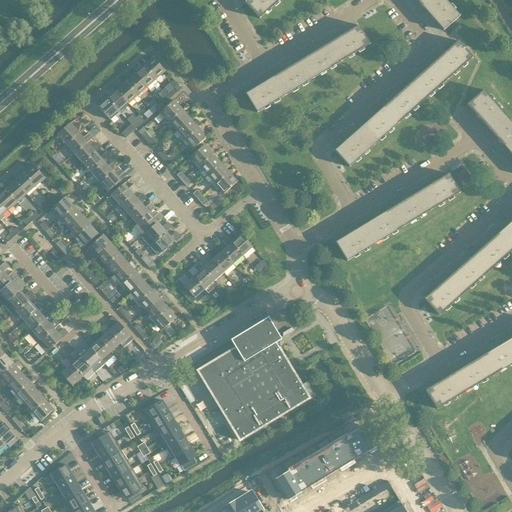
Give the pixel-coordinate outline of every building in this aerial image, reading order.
[(281,0),(248,0),(247,1),(245,3),(260,19),(261,18),(281,0)] [(445,0),(428,0),(421,6),(442,29),(444,31),(460,17),(459,15),(445,0)] [(357,27),(331,43),(342,62),(369,45),(369,46),(370,45),(359,26),(357,27)] [(456,43),(433,64),(448,80),(471,59),(473,58),(458,41),(456,43)] [(314,79),(342,62),(331,43),(302,60),(314,79)] [(153,58),(144,66),(156,80),(165,71),(153,58)] [(286,96),(314,79),(302,60),(274,77),(286,96)] [(423,102),(448,80),(433,64),(409,85),(423,102)] [(156,80),(144,66),(135,74),(147,88),(156,80)] [(135,74),(126,82),(138,96),(147,88),(135,74)] [(259,112),(286,96),(274,77),(248,93),(246,94),(257,113),(259,112)] [(138,96),(126,82),(117,91),(129,104),(138,96)] [(399,123),(423,102),(409,85),(384,107),(399,123)] [(174,88),(168,93),(172,98),(178,92),(174,88)] [(469,107),(489,130),(506,115),(485,92),(484,90),(467,105),(469,107)] [(117,91),(107,99),(119,112),(129,104),(117,91)] [(172,98),(168,93),(162,99),(166,103),(172,98)] [(110,120),(119,112),(107,99),(98,107),(110,120)] [(169,122),(182,110),(174,101),(160,113),(169,122)] [(156,104),(150,110),(154,114),(160,108),(156,104)] [(360,129),(374,145),(399,123),(384,107),(360,129)] [(148,119),(154,114),(150,110),(144,115),(148,119)] [(182,110),(169,122),(177,131),(190,119),(182,110)] [(489,130),(511,154),(511,153),(511,122),(506,115),(489,130)] [(190,119),(177,131),(185,140),(198,128),(190,119)] [(131,125),(135,130),(141,125),(138,121),(132,126),(131,125)] [(57,135),(66,145),(79,133),(84,128),(80,124),(75,128),(70,123),(57,135)] [(126,138),(135,130),(131,125),(122,133),(126,138)] [(198,128),(185,140),(193,150),(207,138),(198,128)] [(150,129),(146,133),(150,138),(155,134),(150,129)] [(351,166),(374,145),(360,129),(337,149),(335,151),(349,168),(351,166)] [(147,142),(151,138),(150,138),(146,133),(145,132),(141,136),(147,142)] [(83,138),(79,133),(66,145),(74,154),(88,143),(93,138),(89,133),(83,138)] [(151,138),(147,142),(152,148),(156,144),(151,138)] [(74,154),(83,164),(96,152),(101,147),(97,143),(92,147),(88,143),(74,154)] [(199,166),(213,154),(204,145),(191,157),(199,166)] [(163,160),(167,156),(162,150),(157,154),(163,160)] [(100,157),(96,152),(83,164),(91,173),(104,162),(110,157),(106,152),(100,157)] [(199,166),(207,176),(221,164),(213,154),(199,166)] [(172,162),(167,156),(163,160),(168,166),(172,162)] [(60,157),(55,162),(59,166),(64,162),(60,157)] [(109,167),(104,162),(91,173),(100,183),(113,171),(118,167),(114,162),(109,167)] [(215,185),(229,173),(221,164),(207,176),(215,185)] [(24,173),(36,187),(45,178),(33,165),(24,173)] [(457,175),(463,186),(472,181),(465,170),(457,175)] [(117,176),(113,171),(100,183),(108,192),(121,181),(127,176),(126,175),(126,176),(122,171),(117,176)] [(182,182),(186,178),(181,172),(177,176),(182,182)] [(14,181),(26,195),(36,187),(24,173),(14,181)] [(229,173),(215,185),(224,194),(237,182),(229,173)] [(420,192),(432,210),(459,194),(460,193),(449,174),(446,175),(447,176),(420,192)] [(192,184),(186,178),(182,182),(187,188),(192,184)] [(5,189),(17,203),(26,195),(14,181),(5,189)] [(119,205),(133,194),(138,189),(134,184),(129,189),(124,184),(111,195),(119,205)] [(0,193),(0,201),(8,211),(17,203),(5,189),(0,193)] [(198,200),(202,196),(197,190),(193,194),(198,200)] [(392,209),(403,227),(432,210),(420,192),(392,209)] [(119,205),(128,215),(141,203),(146,199),(142,194),(137,199),(133,194),(119,205)] [(53,195),(48,200),(51,204),(57,199),(53,195)] [(208,202),(202,196),(198,200),(204,206),(208,202)] [(60,218),(73,206),(65,197),(52,209),(60,218)] [(45,210),(51,204),(48,200),(42,206),(45,210)] [(0,201),(0,218),(8,211),(0,201)] [(136,224),(149,213),(155,208),(151,203),(145,208),(141,203),(128,215),(136,224)] [(73,206),(60,218),(68,227),(81,215),(73,206)] [(364,226),(375,244),(403,227),(392,209),(364,226)] [(35,211),(29,217),(33,221),(39,215),(35,211)] [(145,234),(158,222),(163,218),(159,213),(154,218),(149,213),(136,224),(145,234)] [(76,237),(90,225),(81,215),(68,227),(76,237)] [(27,226),(33,221),(29,217),(23,222),(27,226)] [(40,226),(45,232),(49,228),(44,222),(40,226)] [(153,243),(166,232),(172,227),(167,223),(162,227),(158,222),(145,234),(141,237),(149,246),(153,243)] [(511,222),(499,234),(511,248),(511,222)] [(90,225),(76,237),(85,246),(98,234),(90,225)] [(375,244),(364,226),(338,241),(336,243),(347,261),(348,261),(348,260),(375,244)] [(17,227),(11,233),(15,237),(21,232),(17,227)] [(54,234),(49,228),(45,232),(50,238),(54,234)] [(231,243),(243,256),(253,248),(241,234),(241,235),(236,229),(235,229),(236,230),(231,233),(236,239),(231,243)] [(149,246),(158,256),(162,253),(175,241),(180,236),(176,232),(171,237),(166,232),(153,243),(149,246)] [(9,242),(15,237),(11,233),(5,238),(9,242)] [(474,256),(488,272),(511,250),(511,248),(499,234),(474,256)] [(98,257),(111,245),(103,235),(89,247),(98,257)] [(227,247),(222,252),(233,265),(243,256),(231,243),(226,238),(222,242),(227,247)] [(56,244),(61,250),(65,247),(60,241),(56,244)] [(111,245),(98,257),(106,266),(119,254),(111,245)] [(217,256),(212,260),(224,273),(233,265),(222,252),(217,246),(212,250),(217,256)] [(70,253),(65,247),(61,250),(66,256),(70,253)] [(119,254),(106,266),(114,275),(127,263),(119,254)] [(208,264),(203,268),(214,281),(224,273),(212,260),(207,255),(203,259),(208,264)] [(450,277),(464,293),(488,272),(474,256),(450,277)] [(74,261),(80,267),(84,263),(78,257),(74,261)] [(0,274),(4,272),(9,267),(5,262),(0,266),(0,274)] [(127,263),(114,275),(122,284),(135,272),(127,263)] [(198,263),(188,271),(205,290),(207,292),(209,292),(211,291),(214,288),(215,286),(216,284),(214,282),(214,281),(203,268),(198,263)] [(85,273),(91,279),(95,275),(90,269),(85,273)] [(188,271),(174,284),(183,294),(187,290),(198,302),(208,294),(205,290),(188,271)] [(4,272),(0,274),(0,291),(12,281),(17,276),(13,272),(8,276),(4,272)] [(135,272),(122,284),(130,293),(143,281),(135,272)] [(100,281),(95,275),(91,279),(96,285),(100,281)] [(464,293),(450,277),(427,298),(426,298),(424,299),(439,316),(440,315),(440,314),(464,293)] [(12,281),(0,291),(0,294),(7,302),(20,291),(26,286),(22,281),(20,283),(16,278),(12,281)] [(130,293),(138,302),(152,290),(143,281),(130,293)] [(101,291),(107,297),(111,294),(105,288),(101,291)] [(146,311),(160,299),(152,290),(138,302),(146,311)] [(7,302),(4,305),(12,315),(16,312),(29,300),(34,295),(30,291),(25,295),(20,291),(7,302)] [(116,300),(111,294),(107,297),(112,303),(116,300)] [(222,296),(217,302),(220,305),(226,300),(222,296)] [(154,321),(168,309),(160,299),(146,311),(154,321)] [(16,312),(24,321),(42,305),(38,300),(33,305),(29,300),(16,312)] [(24,321),(32,331),(46,319),(51,314),(45,308),(44,309),(41,307),(42,305),(42,306),(43,305),(42,305),(24,321)] [(117,310),(123,316),(127,312),(122,306),(117,310)] [(168,309),(154,321),(162,330),(176,318),(168,309)] [(132,318),(127,312),(123,316),(128,322),(132,318)] [(109,331),(120,344),(123,348),(133,339),(130,336),(118,322),(113,317),(113,318),(109,321),(114,327),(109,331)] [(234,349),(197,371),(198,372),(219,406),(219,407),(221,410),(222,411),(240,441),(310,399),(309,398),(310,397),(313,395),(308,381),(304,384),(303,385),(302,385),(295,374),(292,369),(291,368),(289,364),(288,363),(279,348),(277,344),(276,343),(282,340),(281,338),(273,325),(269,319),(268,318),(254,326),(231,340),(235,348),(234,349)] [(29,334),(37,343),(54,329),(59,324),(55,319),(50,324),(46,319),(32,331),(29,334)] [(134,328),(139,334),(143,330),(138,324),(134,328)] [(111,352),(120,344),(109,331),(104,326),(99,330),(104,335),(99,339),(111,352)] [(58,334),(54,329),(37,343),(46,353),(49,350),(63,338),(68,333),(67,333),(64,329),(58,334)] [(148,336),(143,330),(139,334),(144,340),(148,336)] [(90,348),(104,364),(114,356),(111,352),(99,339),(94,334),(90,338),(95,343),(90,348)] [(493,375),(511,363),(511,342),(510,340),(482,357),(493,375)] [(80,349),(76,352),(95,373),(104,364),(90,348),(85,343),(79,348),(80,349)] [(85,381),(95,373),(76,352),(75,351),(71,355),(76,360),(71,365),(82,378),(85,381)] [(0,375),(13,364),(5,355),(0,359),(0,375)] [(465,392),(493,375),(482,357),(454,374),(465,392)] [(72,386),(82,378),(71,365),(66,359),(61,363),(66,369),(61,373),(72,386)] [(21,373),(13,364),(0,375),(0,376),(8,385),(21,373)] [(29,382),(21,373),(8,385),(16,394),(29,382)] [(438,408),(465,392),(454,374),(428,390),(428,389),(425,391),(437,410),(438,409),(438,408)] [(37,391),(29,382),(16,394),(24,403),(37,391)] [(45,401),(37,391),(24,403),(32,413),(45,401)] [(45,401),(32,413),(40,422),(41,422),(44,425),(52,418),(49,415),(54,410),(45,401)] [(149,421),(168,410),(162,401),(155,405),(153,402),(146,407),(148,409),(143,412),(149,421)] [(10,410),(5,404),(1,408),(6,414),(10,410)] [(168,410),(149,421),(155,431),(173,419),(168,410)] [(12,420),(17,426),(21,422),(16,416),(12,420)] [(0,438),(6,445),(16,437),(4,424),(0,419),(0,438)] [(155,431),(160,440),(179,429),(173,419),(155,431)] [(26,428),(21,422),(17,426),(22,432),(26,428)] [(283,477),(276,481),(288,500),(376,447),(364,428),(357,432),(357,431),(351,434),(350,432),(345,435),(345,436),(292,467),(287,470),(288,472),(283,476),(283,477)] [(166,449),(185,438),(179,429),(160,440),(166,449)] [(91,443),(97,453),(116,442),(110,432),(106,435),(104,432),(97,436),(99,439),(91,443)] [(166,449),(171,458),(190,447),(185,438),(166,449)] [(97,453),(103,462),(121,451),(116,442),(97,453)] [(190,447),(171,458),(172,459),(175,457),(184,472),(197,464),(194,458),(196,457),(190,447)] [(108,471),(127,460),(121,451),(103,462),(108,471)] [(127,460),(108,471),(114,481),(133,469),(127,460)] [(47,476),(53,486),(72,475),(66,465),(59,469),(57,467),(50,471),(52,474),(47,476)] [(133,469),(114,481),(120,490),(138,479),(133,469)] [(72,475),(53,486),(59,495),(77,484),(72,475)] [(138,479),(120,490),(125,499),(128,498),(138,492),(144,488),(138,479)] [(59,495),(64,504),(83,493),(77,484),(59,495)] [(138,492),(128,498),(131,504),(142,497),(138,492)] [(83,493),(64,504),(68,511),(72,511),(88,502),(83,493)] [(252,493),(239,501),(245,511),(258,511),(262,510),(252,493)] [(245,511),(239,501),(227,508),(228,511),(245,511)] [(399,501),(388,508),(390,511),(404,511),(406,511),(399,501)] [(88,502),(72,511),(93,511),(94,511),(88,502)]
